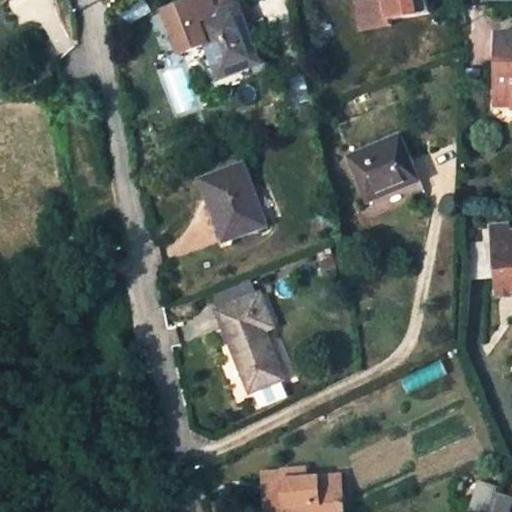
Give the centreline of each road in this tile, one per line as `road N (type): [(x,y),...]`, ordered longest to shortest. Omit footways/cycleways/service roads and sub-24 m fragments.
road 1 (residential): [(93,0),(191,511)]
road 2 (unknown): [(436,210),(394,359),(231,445),(177,460)]
